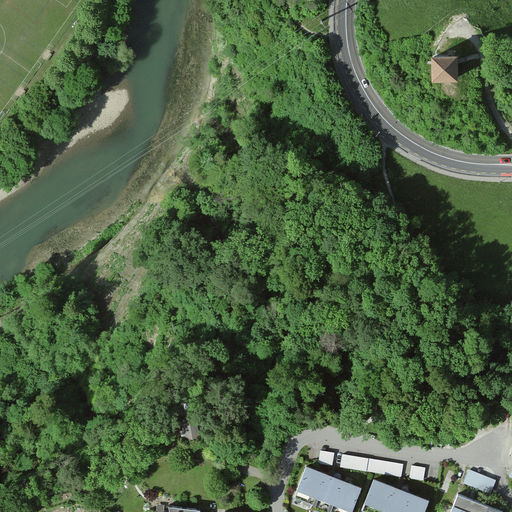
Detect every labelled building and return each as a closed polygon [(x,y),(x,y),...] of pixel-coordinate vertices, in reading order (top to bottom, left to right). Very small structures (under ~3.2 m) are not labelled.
[(446,45),(435,45),(434,70),(455,70),(456,45),(446,45)] [(434,108),(459,108),(459,75),(433,75),(434,108)] [(196,420),(184,423),(187,439),(199,436),(196,420)] [(321,449),(319,461),(333,463),(335,452),(321,449)] [(343,453),(341,465),(402,474),(404,461),(343,453)] [(410,475),(423,478),(426,467),(413,464),(410,475)] [(288,500),(320,511),(349,511),(358,489),(312,473),(299,468),(288,500)] [(493,490),(497,477),(468,469),(464,482),(493,490)] [(359,511),(425,511),(429,502),(401,491),(371,481),(359,511)] [(448,511),(495,511),(493,511),(480,505),(464,499),(456,495),(448,511)]
